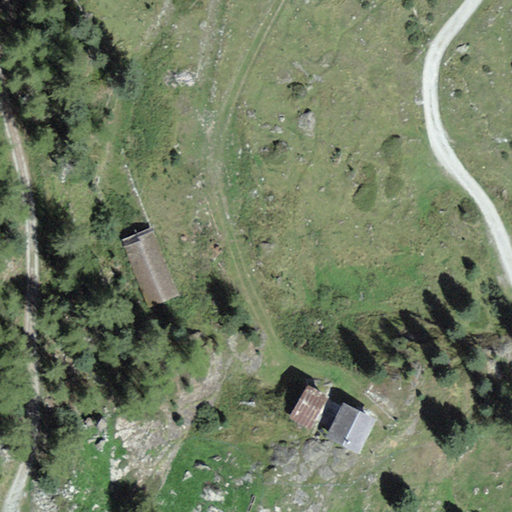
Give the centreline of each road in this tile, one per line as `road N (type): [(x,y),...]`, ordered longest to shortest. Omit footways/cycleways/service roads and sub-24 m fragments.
road 1 (track): [(0,76),(29,213),(38,421),(6,511)]
road 2 (track): [(279,0),(219,128),(212,182),(235,259),(280,354),(322,372)]
road 3 (track): [(511,265),(485,206),(433,131),(429,64),(472,0)]
